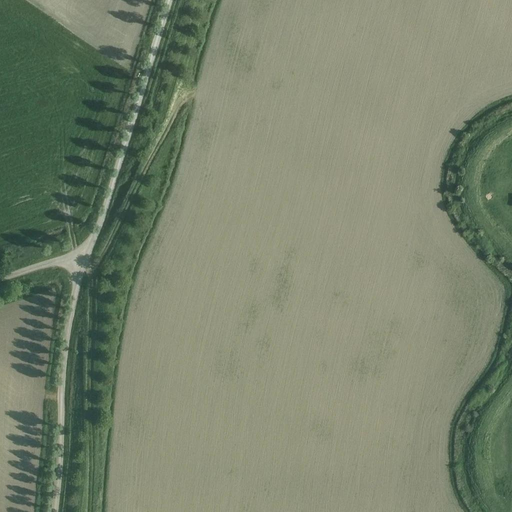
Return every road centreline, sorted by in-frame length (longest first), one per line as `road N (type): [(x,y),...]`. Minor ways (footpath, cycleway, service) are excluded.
road 1 (unclassified): [(86,255),(171,0)]
road 2 (unclassified): [(54,511),(62,371),(86,255)]
road 3 (track): [(86,255),(88,511)]
road 4 (track): [(86,255),(98,261),(189,97)]
